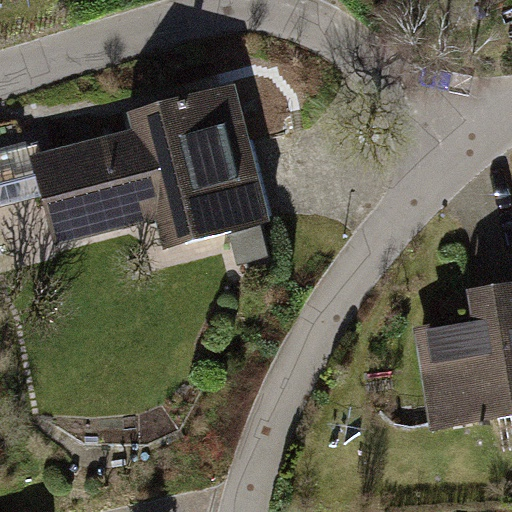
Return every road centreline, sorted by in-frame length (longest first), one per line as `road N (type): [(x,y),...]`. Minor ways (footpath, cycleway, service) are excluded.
road 1 (residential): [(478,138),(309,18),(216,9),(0,75)]
road 2 (residential): [(478,138),(366,276),(248,511)]
